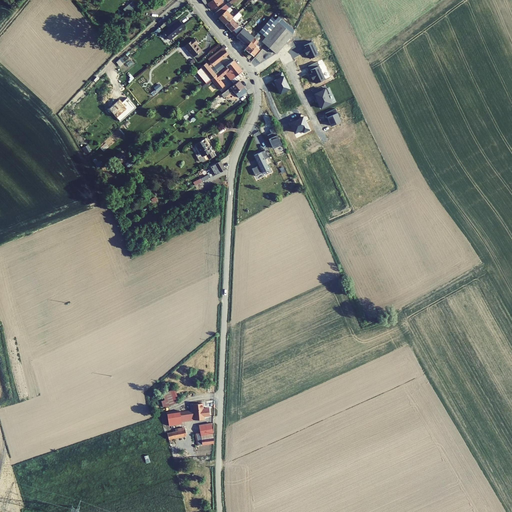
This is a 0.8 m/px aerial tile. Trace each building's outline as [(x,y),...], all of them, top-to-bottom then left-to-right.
[(212,0),(208,3),(210,6),(211,9),(223,2),(221,0),(212,0)] [(132,2),(123,9),(127,14),(136,6),(132,2)] [(228,2),(215,13),(225,24),(233,17),(238,12),(235,8),(230,13),(226,10),(232,5),(231,4),(229,2),(228,2)] [(242,15),(238,12),(233,17),(225,24),(236,36),(242,29),(235,22),(242,15)] [(293,34),(294,30),(278,17),(275,20),(272,17),(268,22),(262,29),(259,31),(261,33),(266,37),(270,32),(284,44),(293,34)] [(184,27),(177,19),(170,25),(171,26),(164,32),(170,39),(184,27)] [(264,19),(259,26),(262,29),(268,22),(264,19)] [(259,26),(248,38),(242,32),(236,39),(245,48),(258,33),(259,31),(262,29),(259,26)] [(262,41),(276,53),(284,44),(270,32),(266,37),(262,41)] [(245,48),(244,49),(253,56),(263,45),(259,41),(261,38),(258,36),(259,35),(258,33),(245,48)] [(196,43),(197,42),(194,38),(184,46),(193,57),(201,51),(196,43)] [(228,54),(223,47),(208,59),(210,62),(207,64),(206,63),(201,67),(201,68),(196,72),(206,83),(211,79),(218,73),(217,73),(218,73),(215,69),(213,71),(210,68),(213,66),(228,54)] [(230,56),(228,54),(213,66),(214,68),(230,56)] [(225,73),(233,83),(244,74),(242,71),(234,60),(218,73),(211,79),(219,90),(225,85),(219,79),(225,73)] [(224,97),(233,90),(239,97),(247,91),(239,80),(222,94),(224,97)] [(217,103),(215,100),(208,105),(211,108),(217,103)] [(207,142),(208,142),(206,138),(195,144),(200,153),(196,155),(198,159),(200,161),(203,162),(205,161),(215,156),(207,142)] [(201,179),(202,181),(225,169),(220,161),(208,168),(210,172),(207,173),(208,175),(201,179)] [(194,409),(195,419),(205,418),(204,414),(210,414),(209,407),(204,408),(194,409)] [(168,412),(170,424),(182,422),(181,420),(191,419),(191,410),(180,411),(168,412)] [(201,425),(203,436),(215,433),(213,423),(201,425)] [(170,435),(172,440),(187,437),(186,429),(178,430),(179,433),(170,435)] [(198,438),(199,444),(212,442),(213,445),(215,444),(215,437),(206,437),(198,438)]
